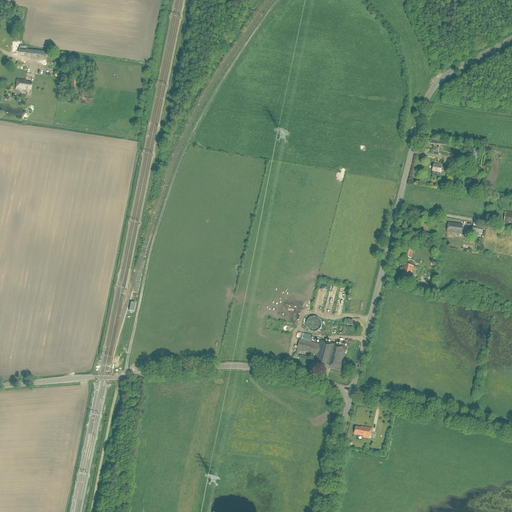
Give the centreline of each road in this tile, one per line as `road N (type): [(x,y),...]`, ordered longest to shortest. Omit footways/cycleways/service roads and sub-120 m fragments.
road 1 (tertiary): [(351,391),(427,94),(448,72),(511,38)]
road 2 (tertiary): [(351,391),(246,365),(0,386)]
road 3 (unclassified): [(511,429),(351,391)]
road 4 (tertiary): [(322,511),(351,391)]
